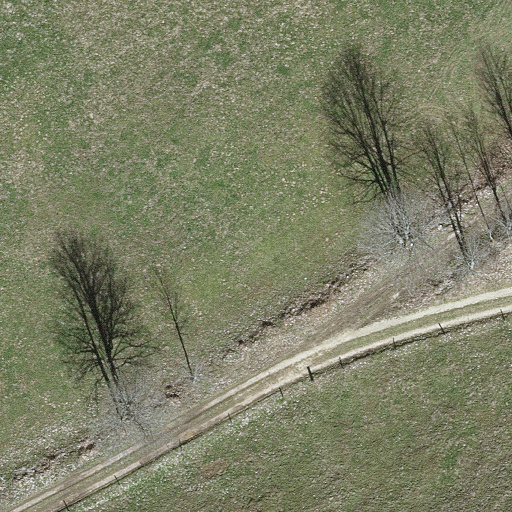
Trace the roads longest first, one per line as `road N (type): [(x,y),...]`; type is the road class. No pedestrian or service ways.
road 1 (track): [(46,511),(329,344),(511,302)]
road 2 (track): [(329,344),(511,200)]
